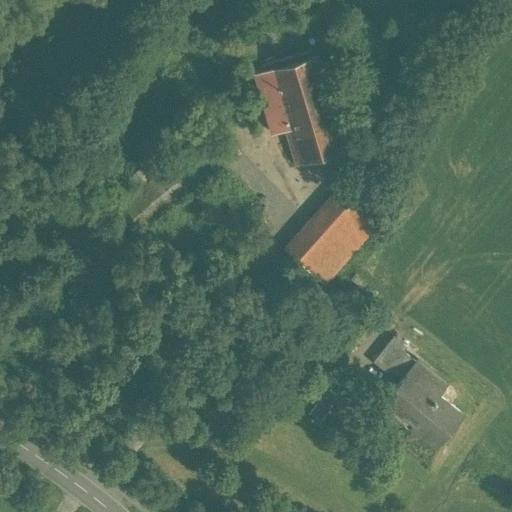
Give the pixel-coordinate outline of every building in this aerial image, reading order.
[(316,56),(255,74),(272,133),(285,129),(294,161),(295,164),(344,149),(316,56)] [(192,143),(117,207),(138,232),(202,177),(203,177),(213,168),(192,143)] [(376,222),(339,188),(285,247),(323,281),(329,274),(376,222)] [(393,335),(372,360),(385,371),(406,345),(393,335)] [(445,384),(403,350),(388,368),(400,378),(382,400),(436,443),(462,412),(438,393),(445,384)]
